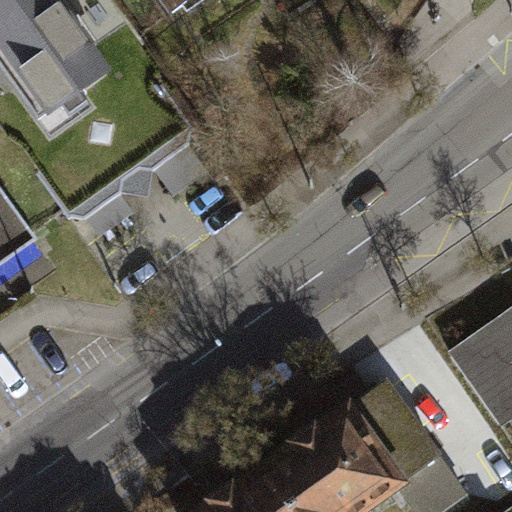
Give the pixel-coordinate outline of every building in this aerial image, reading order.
[(0,0),(0,34),(53,109),(104,72),(52,0),(0,0)] [(164,0),(174,13),(191,0),(164,0)] [(38,174),(70,219),(73,217),(86,220),(124,193),(125,181),(141,170),(156,170),(191,146),(194,132),(196,130),(165,85),(38,174)] [(0,277),(44,246),(0,184),(0,277)] [(511,308),(447,355),(500,428),(511,419),(511,308)] [(257,462),(292,511),(353,511),(386,490),(401,511),(426,511),(462,487),(382,374),(257,462)] [(292,511),(257,462),(185,511),(292,511)]
